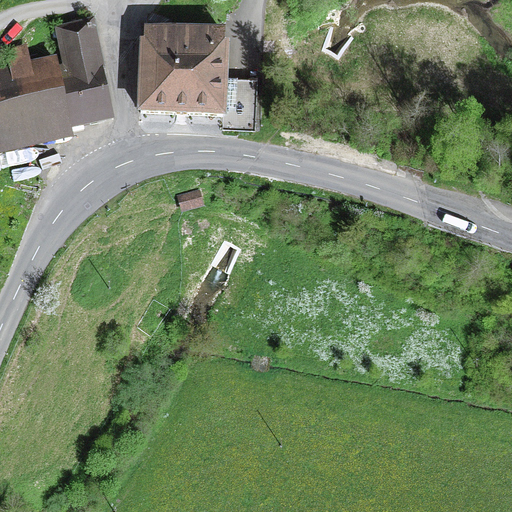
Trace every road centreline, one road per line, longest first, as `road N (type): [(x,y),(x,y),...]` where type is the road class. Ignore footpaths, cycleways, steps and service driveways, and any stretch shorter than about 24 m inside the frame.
road 1 (secondary): [(511,237),(380,188),(255,156),(200,150),(131,160)]
road 2 (secondary): [(131,160),(69,201),(0,332)]
road 3 (residential): [(131,160),(118,32)]
